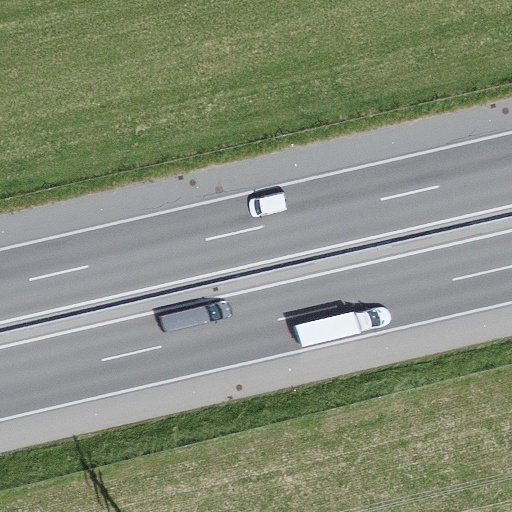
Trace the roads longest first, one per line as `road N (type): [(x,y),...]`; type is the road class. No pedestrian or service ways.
road 1 (motorway): [(511,165),(0,283)]
road 2 (motorway): [(0,380),(511,263)]
